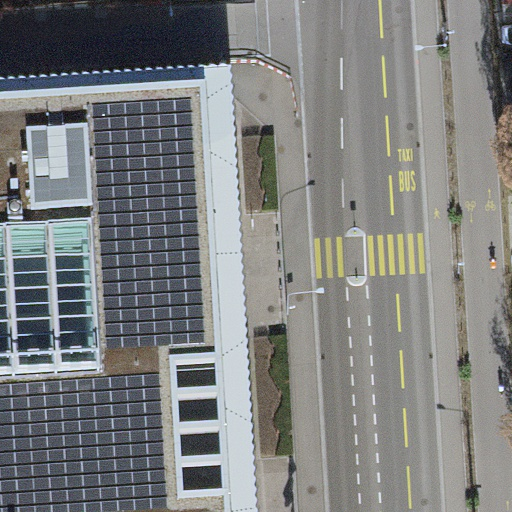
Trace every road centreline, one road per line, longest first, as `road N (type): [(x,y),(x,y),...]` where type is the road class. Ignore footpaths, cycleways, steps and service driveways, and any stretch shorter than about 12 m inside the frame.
road 1 (secondary): [(360,13),(384,511)]
road 2 (residential): [(0,36),(360,13)]
